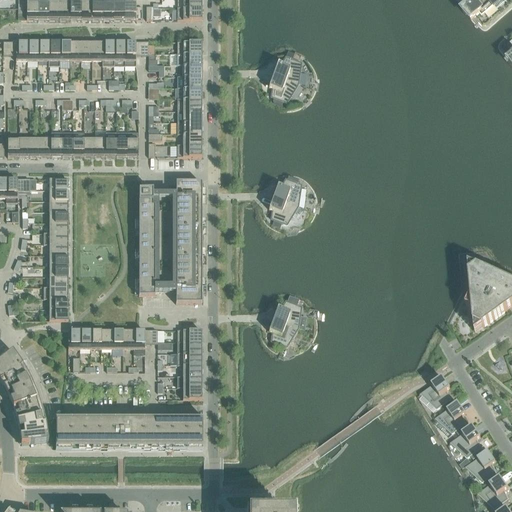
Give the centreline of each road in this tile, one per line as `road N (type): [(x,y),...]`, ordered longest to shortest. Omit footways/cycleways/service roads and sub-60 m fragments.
road 1 (residential): [(215,415),(213,0)]
road 2 (residential): [(215,415),(47,415),(11,342)]
road 3 (residential): [(511,459),(456,366),(510,328)]
road 4 (residential): [(151,496),(215,495),(215,415)]
road 5 (residential): [(151,496),(9,495)]
